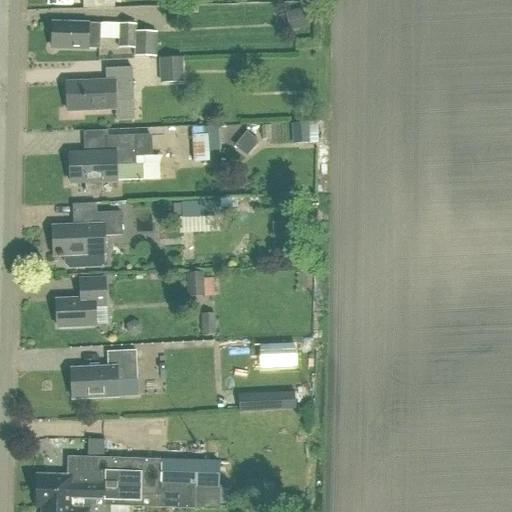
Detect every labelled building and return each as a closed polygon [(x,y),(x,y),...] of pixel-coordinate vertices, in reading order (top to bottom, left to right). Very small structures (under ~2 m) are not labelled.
[(305,8),(285,12),(289,31),(309,27),(305,8)] [(99,47),(100,23),(88,23),(88,21),(69,21),(69,25),(53,25),(52,49),(89,51),(89,47),(99,47)] [(154,57),(154,33),(134,32),(134,24),(117,24),(116,48),(132,48),(131,56),(154,57)] [(158,83),(181,83),(180,58),(157,59),(158,83)] [(67,112),(115,110),(114,94),(132,93),(132,69),(105,70),(106,82),(66,84),(67,112)] [(290,145),(307,143),(306,123),(289,124),(290,145)] [(195,126),(195,161),(212,161),(212,126),(195,126)] [(236,145),(248,155),(258,143),(246,133),(236,145)] [(70,155),(71,183),(86,183),(86,194),(102,193),(102,182),(143,180),(143,158),(135,158),(134,137),(105,138),(106,154),(70,155)] [(180,203),(180,202),(169,202),(170,218),(217,217),(217,202),(180,203)] [(104,268),(103,254),(103,237),(121,237),(120,214),(82,215),(82,227),(53,228),(54,256),(58,256),(58,258),(63,258),(62,256),(65,256),(65,264),(70,269),(104,268)] [(185,297),(202,297),(201,272),(184,273),(185,297)] [(58,329),(95,327),(94,306),(105,306),(104,281),(81,282),(82,300),(56,301),(58,329)] [(200,335),(213,334),(212,314),(199,314),(200,335)] [(259,346),(260,370),(295,368),(294,344),(259,346)] [(73,399),(118,397),(117,381),(136,380),(135,352),(107,353),(107,369),(72,371),(73,399)] [(295,409),(294,394),(238,396),(239,412),(295,409)] [(58,505),(194,509),(195,487),(218,488),(219,463),(161,462),(150,461),(67,459),(67,478),(38,478),(37,509),(58,510),(58,505)]
